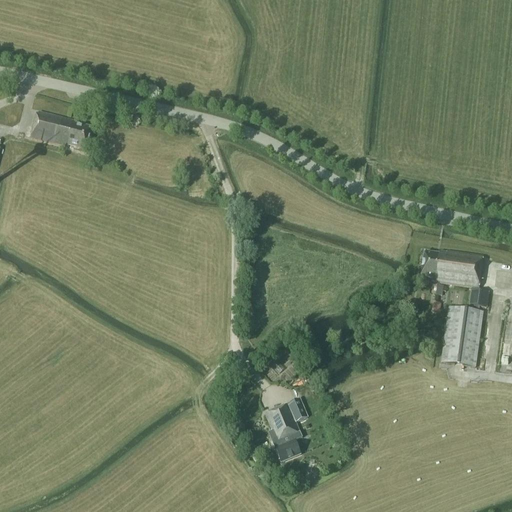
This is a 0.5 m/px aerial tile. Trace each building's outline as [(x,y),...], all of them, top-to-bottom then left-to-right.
[(30,139),(68,148),(69,147),(87,152),(93,128),(74,124),(75,122),(39,113),(38,115),(36,114),(30,139)] [(472,289),(469,306),(472,307),(471,311),(449,309),(442,364),(475,369),(482,313),(478,313),(479,308),(486,309),(488,293),(478,292),(483,258),(446,253),(446,254),(439,253),(439,255),(424,253),(421,278),(432,280),(432,282),(439,283),(438,284),(472,289)] [(447,288),(443,287),(437,286),(435,296),(442,296),(443,292),(446,292),(447,288)] [(293,437),(299,435),(299,434),(300,433),(296,424),(308,419),(302,403),(266,417),(277,443),(283,441),(285,445),(274,449),(281,464),(301,456),(295,440),(294,441),(293,437)] [(255,463),(256,462),(261,459),(254,450),(250,454),(249,454),(255,463)]
